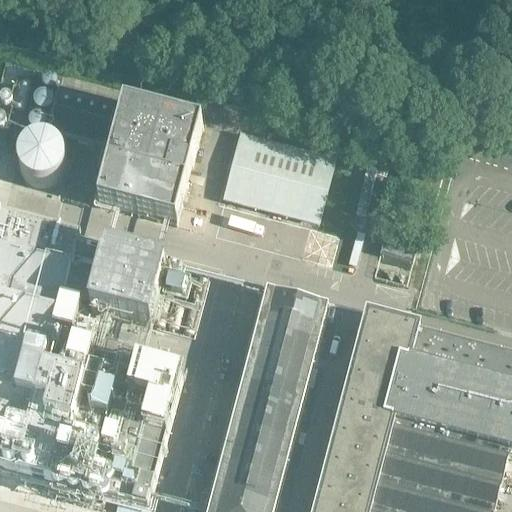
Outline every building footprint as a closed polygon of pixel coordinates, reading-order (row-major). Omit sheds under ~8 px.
[(0,137),(18,70),(8,67),(0,95),(0,137)] [(22,115),(30,84),(20,81),(11,112),(22,115)] [(44,123),(53,89),(41,85),(32,119),(44,123)] [(112,154),(124,109),(59,93),(47,137),(112,154)] [(177,229),(203,130),(124,109),(112,154),(98,208),(177,229)] [(318,227),(335,165),(242,140),(226,202),(318,227)] [(64,188),(67,145),(24,142),(21,185),(64,188)] [(105,159),(105,158),(103,156),(102,156),(101,155),(99,156),(97,156),(96,157),(96,158),(95,160),(95,161),(96,162),(96,163),(97,164),(98,165),(99,165),(100,166),(101,166),(102,165),(103,165),(104,164),(105,163),(105,162),(106,161),(105,160),(105,159)] [(434,211),(442,180),(403,169),(395,201),(434,211)] [(41,392),(67,297),(94,305),(92,314),(151,330),(166,271),(0,227),(0,476),(1,477),(60,493),(104,504),(139,372),(128,370),(132,354),(99,346),(84,404),(41,392)] [(413,267),(418,246),(385,238),(380,258),(413,267)] [(201,310),(208,283),(198,280),(191,307),(201,310)] [(275,511),(328,313),(269,297),(212,511),(275,511)] [(165,331),(171,305),(161,303),(154,328),(165,331)] [(178,333),(185,310),(174,307),(168,331),(178,333)] [(194,338),(200,314),(190,312),(183,336),(194,338)] [(494,511),(510,455),(511,455),(511,360),(419,336),(420,331),(368,317),(367,322),(362,321),(316,497),(321,498),(317,511),(494,511)] [(139,361),(140,360),(141,359),(141,358),(141,357),(141,356),(141,355),(140,354),(139,353),(138,353),(137,353),(136,353),(135,353),(134,353),(133,354),(133,355),(132,356),(132,357),(132,358),(133,359),(134,361),(136,361),(137,361),(139,361)] [(171,367),(171,366),(170,365),(170,364),(168,363),(166,362),(165,362),(163,363),(162,364),(161,364),(160,365),(160,366),(160,367),(160,368),(160,370),(161,371),(161,372),(162,373),(163,373),(164,374),(166,374),(167,374),(168,373),(169,372),(170,371),(171,370),(171,369),(171,368),(171,367)] [(136,511),(149,511),(184,384),(139,372),(104,504),(136,511)]
